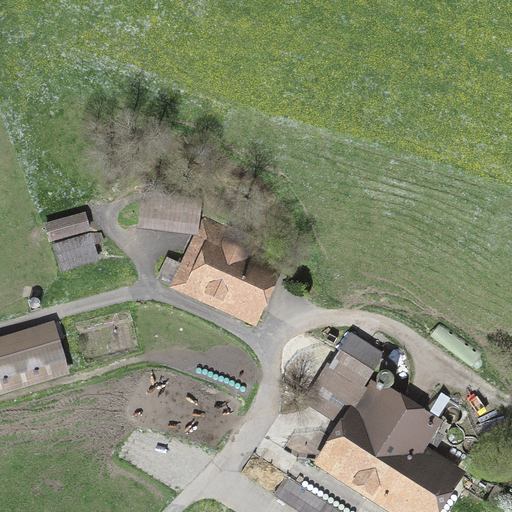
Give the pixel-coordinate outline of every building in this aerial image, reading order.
[(194,204),(146,200),(144,226),(192,230),(194,204)] [(83,215),(46,225),(51,240),(88,230),(83,215)] [(241,260),(250,240),(201,218),(171,286),(217,307),(222,296),(253,310),(269,273),(241,260)] [(90,235),(56,245),(63,269),(97,259),(90,235)] [(50,324),(0,339),(0,377),(61,359),(50,324)] [(350,335),(316,390),(352,413),(367,388),(361,384),(379,354),(350,335)] [(435,423),(372,381),(367,388),(352,413),(320,463),(368,495),(370,496),(376,487),(413,511),(424,511),(447,477),(413,455),(435,423)] [(274,494),(301,511),(340,511),(286,477),(274,494)] [(370,496),(368,495),(356,511),(413,511),(376,487),(370,496)]
